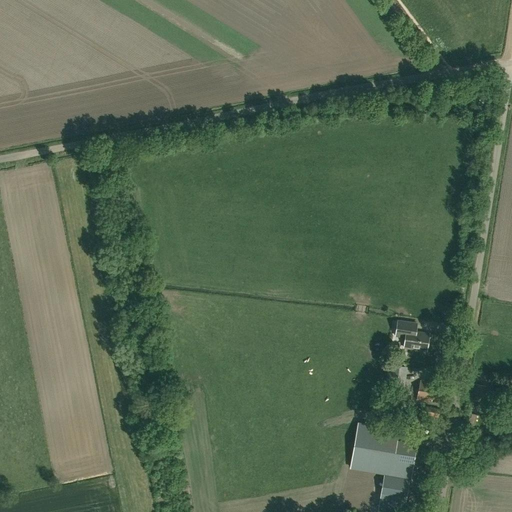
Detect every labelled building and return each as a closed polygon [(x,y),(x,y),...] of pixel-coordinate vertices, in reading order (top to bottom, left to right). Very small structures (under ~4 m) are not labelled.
[(394,337),(404,339),(403,349),(425,352),(428,335),(407,332),(408,324),(396,322),(394,337)] [(404,369),(388,366),(385,390),(401,392),(404,369)] [(442,404),(445,385),(421,381),(418,400),(442,404)] [(439,422),(441,409),(422,406),(420,420),(439,422)] [(350,468),(410,478),(416,445),(396,442),(397,438),(398,431),(358,424),(350,468)] [(384,477),(384,493),(405,493),(406,478),(384,477)]
